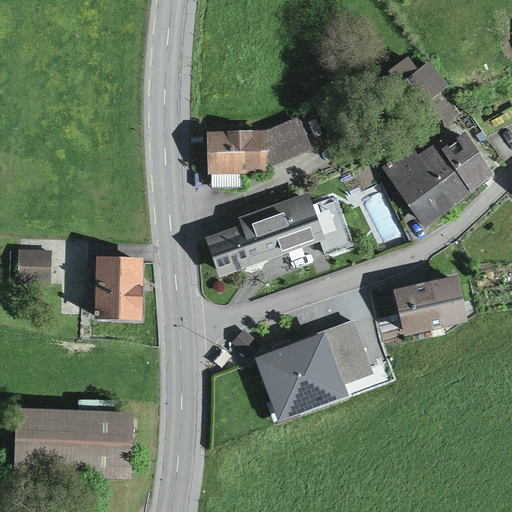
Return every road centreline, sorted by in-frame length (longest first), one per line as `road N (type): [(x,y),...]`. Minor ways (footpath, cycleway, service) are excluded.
road 1 (residential): [(180,326),(422,253),(511,180)]
road 2 (primary): [(174,0),(166,151),(180,326)]
road 3 (primary): [(180,326),(172,511)]
